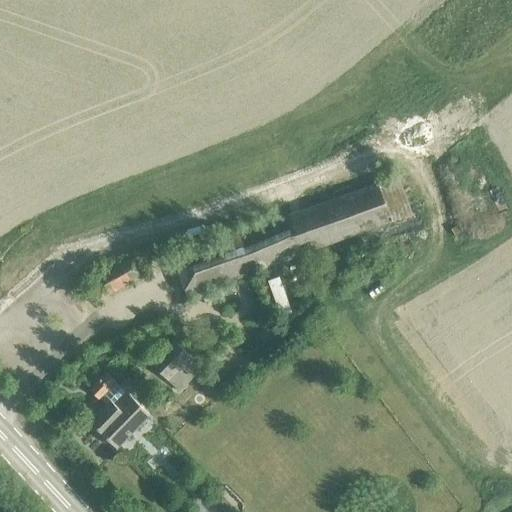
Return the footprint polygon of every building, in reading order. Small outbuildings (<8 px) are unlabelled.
[(186,297),(411,214),(397,175),(171,256),(186,297)] [(100,299),(144,275),(134,255),(89,278),(100,299)] [(279,280),(268,283),(280,320),(291,315),(279,280)] [(178,391),(202,367),(174,340),(150,364),(178,391)] [(115,448),(149,414),(127,394),(136,385),(127,376),(119,385),(105,372),(89,389),(105,404),(88,422),(115,448)]
